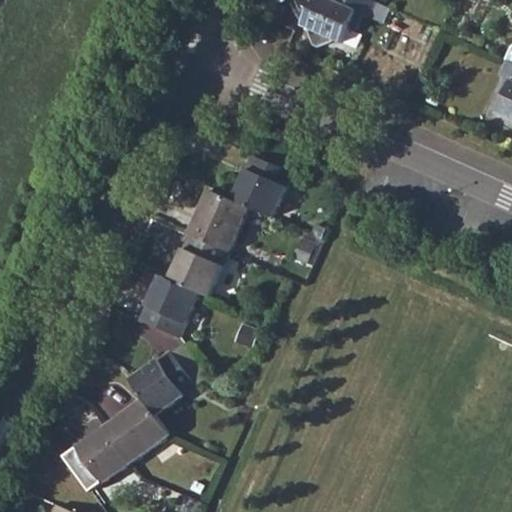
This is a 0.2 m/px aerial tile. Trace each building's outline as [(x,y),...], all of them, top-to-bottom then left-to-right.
[(367,15),(374,17),(380,2),(374,0),(309,0),(307,5),(314,9),(307,25),(310,27),(309,31),(317,44),(324,46),(336,42),(337,38),(347,42),(354,25),(361,29),(367,15)] [(374,17),(388,23),(395,9),(380,2),(374,17)] [(511,60),(510,60),(503,75),(508,77),(502,92),(509,96),(501,113),(511,117),(511,60)] [(257,155),(237,199),(253,206),(275,216),(295,172),(257,155)] [(233,250),(253,206),(237,199),(214,189),(194,232),(233,250)] [(212,295),(233,250),(194,232),(174,278),(203,291),(212,295)] [(183,338),(203,291),(174,278),(163,273),(143,320),(183,338)] [(173,352),(196,383),(209,373),(186,343),(173,352)] [(172,351),(133,380),(147,399),(158,414),(198,385),(196,383),(173,352),(172,351)] [(147,399),(107,429),(132,463),(172,432),(158,414),(147,399)] [(107,429),(67,459),(93,494),(132,463),(107,429)]
